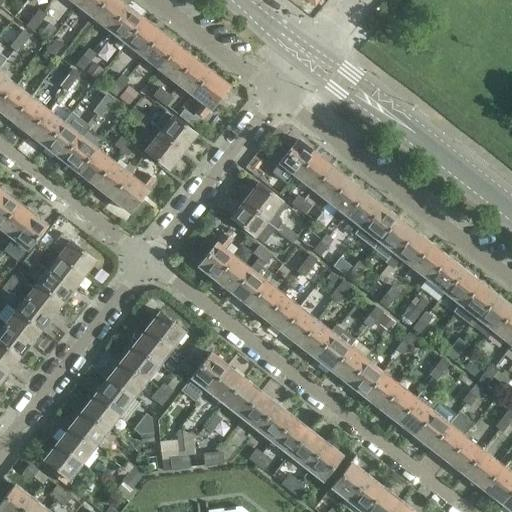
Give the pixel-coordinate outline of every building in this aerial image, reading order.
[(93,17),(105,0),(83,0),(79,6),(93,17)] [(116,21),(127,7),(118,0),(105,0),(93,17),(112,32),(119,23),(116,21)] [(126,42),(144,20),(127,7),(116,21),(119,23),(112,32),(126,42)] [(40,23),(46,15),(39,10),(33,18),(40,23)] [(33,32),(40,23),(33,18),(26,27),(33,32)] [(149,47),(160,32),(144,20),(126,42),(145,58),(152,49),(149,47)] [(23,44),(30,35),(23,30),(17,39),(23,44)] [(159,68),(177,45),(160,32),(149,47),(152,49),(145,58),(159,68)] [(17,52),(23,44),(17,39),(10,47),(17,52)] [(56,53),(62,45),(56,39),(49,48),(56,53)] [(182,73),(193,58),(177,45),(159,68),(178,83),(185,75),(182,73)] [(50,61),(56,53),(49,48),(43,56),(50,61)] [(89,62),(95,54),(89,49),(82,57),(89,62)] [(82,71),(89,62),(82,57),(76,65),(82,71)] [(192,94),(210,71),(193,58),(182,73),(185,75),(178,83),(192,94)] [(73,83),(80,74),(73,69),(66,77),(73,83)] [(211,109),(229,86),(210,71),(192,94),(203,103),(196,113),(203,118),(210,108),(211,109)] [(9,95),(16,86),(0,73),(0,101),(7,93),(9,95)] [(122,88),(129,80),(122,75),(116,83),(122,88)] [(67,91),(73,83),(66,77),(60,86),(67,91)] [(115,97),(122,88),(116,83),(109,91),(115,97)] [(0,110),(12,120),(30,97),(16,86),(9,95),(7,93),(0,101),(0,110)] [(106,109),(113,100),(106,95),(99,103),(106,109)] [(42,121),(49,112),(30,97),(12,120),(28,133),(40,119),(42,121)] [(100,117),(106,109),(99,103),(93,111),(100,117)] [(137,120),(142,114),(134,107),(129,114),(137,120)] [(45,146),(63,123),(49,112),(42,121),(40,119),(28,133),(45,146)] [(145,127),(150,120),(142,114),(137,120),(145,127)] [(196,134),(173,116),(162,131),(170,138),(168,140),(182,152),(196,134)] [(75,147),(82,138),(63,123),(45,146),(62,159),(73,145),(75,147)] [(182,152),(168,140),(170,138),(162,131),(146,151),(169,169),(182,152)] [(78,172),(96,149),(82,138),(75,147),(73,145),(62,159),(78,172)] [(303,167),(315,153),(297,140),(279,162),(280,163),(273,172),(279,177),(287,168),(294,174),(301,165),(303,167)] [(109,172),(115,164),(96,149),(78,172),(95,185),(106,170),(109,172)] [(313,189),(331,166),(315,153),(303,167),(301,165),(294,174),(313,189)] [(111,198),(129,175),(115,164),(109,172),(106,170),(95,185),(111,198)] [(336,193),(348,179),(331,166),(313,189),(327,199),(334,191),(336,193)] [(130,212),(147,191),(148,190),(147,189),(154,179),(148,174),(140,184),(129,175),(111,198),(130,212)] [(346,215),(364,192),(348,179),(336,193),(334,191),(327,199),(346,215)] [(265,221),(281,201),(258,183),(245,201),(259,212),(257,215),(265,221)] [(0,226),(18,203),(9,196),(10,194),(6,191),(0,198),(0,226)] [(369,219),(381,205),(364,192),(346,215),(360,225),(367,217),(369,219)] [(265,221),(257,215),(259,212),(245,201),(231,218),(254,236),(265,221)] [(0,227),(13,238),(33,212),(29,209),(28,210),(18,203),(0,226),(0,227)] [(379,240),(397,218),(381,205),(369,219),(367,217),(360,225),(379,240)] [(28,249),(47,225),(36,217),(38,216),(33,212),(13,238),(28,249)] [(403,245),(414,231),(397,218),(379,240),(393,251),(400,243),(403,245)] [(284,237),(289,230),(281,224),(276,230),(284,237)] [(292,243),(297,236),(289,230),(284,237),(292,243)] [(412,266),(430,244),(414,231),(403,245),(400,243),(393,251),(412,266)] [(224,263),(231,255),(224,249),(231,240),(224,234),(217,244),(216,243),(198,266),(216,280),(227,265),(224,263)] [(325,247),(332,239),(325,234),(319,242),(325,247)] [(95,260),(79,248),(71,242),(70,243),(61,235),(56,241),(66,248),(60,256),(84,275),(85,273),(88,272),(93,266),(92,264),(95,260)] [(319,256),(325,247),(319,242),(312,251),(319,256)] [(436,271),(447,257),(430,244),(412,266),(426,277),(433,269),(436,271)] [(310,268),(317,260),(310,254),(303,263),(310,268)] [(232,293),(250,270),(231,255),(224,263),(227,265),(216,280),(232,293)] [(84,275),(60,256),(49,270),(74,290),(78,285),(76,284),(84,275)] [(445,292),(463,270),(447,257),(436,271),(433,269),(426,277),(445,292)] [(358,273),(365,265),(358,260),(352,268),(358,273)] [(304,276),(310,268),(303,263),(297,271),(304,276)] [(352,282),(358,273),(352,268),(345,276),(352,282)] [(74,290),(49,270),(38,284),(62,302),(70,293),(71,294),(74,290)] [(257,289),(264,281),(250,270),(232,293),(249,306),(260,291),(257,289)] [(469,297),(480,283),(463,270),(445,292),(459,303),(466,295),(469,297)] [(343,294),(350,286),(343,280),(337,289),(343,294)] [(265,318),(283,296),(264,281),(257,289),(260,291),(249,306),(265,318)] [(478,318),(497,296),(480,283),(469,297),(466,295),(459,303),(478,318)] [(62,302),(38,284),(27,297),(53,317),(56,313),(55,312),(62,302)] [(392,299),(398,291),(391,286),(385,294),(392,299)] [(337,302),(343,294),(337,289),(330,297),(337,302)] [(385,308),(392,299),(385,294),(378,303),(385,308)] [(290,315),(297,307),(283,296),(265,318),(282,331),(293,317),(290,315)] [(502,323),(511,310),(511,307),(497,296),(478,318),(492,329),(499,321),(502,323)] [(53,317),(27,297),(16,311),(41,330),(48,320),(50,321),(53,317)] [(376,320),(383,311),(376,306),(370,315),(376,320)] [(298,344),(316,322),(297,307),(290,315),(293,317),(282,331),(298,344)] [(511,344),(511,343),(511,310),(502,323),(499,321),(492,329),(511,344)] [(41,330),(16,311),(6,325),(31,345),(35,340),(33,339),(41,330)] [(169,350),(184,331),(160,312),(158,315),(155,316),(151,321),(152,323),(147,329),(160,340),(158,342),(169,350)] [(424,325),(431,317),(424,312),(418,320),(424,325)] [(370,328),(376,320),(370,315),(363,323),(370,328)] [(418,333),(424,325),(418,320),(411,328),(418,333)] [(323,341),(330,332),(316,322),(298,344),(315,357),(326,343),(323,341)] [(31,345),(6,325),(0,332),(0,342),(19,357),(27,348),(28,349),(31,345)] [(169,350),(158,342),(160,340),(147,329),(134,345),(158,364),(169,350)] [(332,370),(349,348),(330,332),(323,341),(326,343),(315,357),(332,370)] [(409,346),(416,337),(409,332),(403,341),(409,346)] [(458,351),(464,343),(457,338),(451,346),(458,351)] [(403,354),(409,346),(403,341),(396,349),(403,354)] [(19,357),(0,342),(0,364),(10,372),(13,368),(12,367),(19,357)] [(158,364),(134,345),(122,362),(135,372),(137,369),(148,378),(158,364)] [(451,359),(458,351),(451,346),(444,354),(451,359)] [(357,367),(363,358),(349,348),(332,370),(348,383),(359,369),(357,367)] [(198,358),(190,351),(184,358),(190,363),(193,365),(198,358)] [(217,380),(227,366),(223,363),(223,361),(217,356),(215,357),(210,353),(191,377),(206,388),(214,377),(217,380)] [(188,372),(193,365),(190,363),(184,358),(179,365),(188,372)] [(365,396),(382,373),(363,358),(357,367),(359,369),(348,383),(365,396)] [(443,372),(449,363),(442,358),(436,366),(443,372)] [(133,397),(148,378),(137,369),(135,372),(122,362),(109,378),(133,397)] [(491,377),(497,369),(490,363),(484,371),(491,377)] [(10,372),(0,364),(0,381),(5,376),(6,377),(10,372)] [(225,403),(243,379),(227,366),(217,380),(214,377),(206,388),(225,403)] [(436,380),(443,372),(436,366),(429,375),(436,380)] [(484,385),(491,377),(484,371),(477,380),(484,385)] [(390,393),(396,384),(382,373),(365,396),(381,409),(392,395),(390,393)] [(118,416),(133,397),(109,378),(96,395),(109,405),(107,408),(118,416)] [(249,405),(260,392),(243,379),(225,403),(244,418),(252,407),(249,405)] [(167,398),(172,391),(164,384),(159,391),(167,398)] [(398,422),(415,399),(396,384),(390,393),(392,395),(381,409),(398,422)] [(476,398),(482,389),(476,384),(469,392),(476,398)] [(162,405),(167,398),(159,391),(153,398),(162,405)] [(257,429),(276,405),(260,392),(249,405),(252,407),(244,418),(257,429)] [(469,406),(476,398),(469,392),(463,400),(469,406)] [(118,416),(107,408),(109,405),(96,395),(83,411),(107,430),(118,416)] [(423,419),(429,410),(415,399),(398,422),(414,435),(425,421),(423,419)] [(282,431),(293,418),(276,405),(257,429),(271,439),(280,429),(282,431)] [(431,448),(449,425),(429,410),(423,419),(425,421),(414,435),(431,448)] [(509,423),(511,419),(511,412),(509,410),(502,418),(509,423)] [(107,430),(83,411),(70,428),(83,438),(86,435),(96,443),(107,430)] [(290,454),(309,430),(293,418),(282,431),(280,429),(271,439),(290,454)] [(502,432),(509,423),(502,418),(496,426),(502,432)] [(153,432),(152,424),(141,425),(142,433),(153,432)] [(456,444),(462,436),(449,425),(431,448),(447,461),(459,447),(456,444)] [(81,463),(96,443),(86,435),(83,438),(70,428),(57,444),(81,463)] [(315,456),(325,443),(309,430),(290,454),(309,469),(318,458),(315,456)] [(154,441),(153,432),(142,433),(143,442),(154,441)] [(464,474),(482,451),(462,436),(456,444),(459,447),(447,461),(464,474)] [(324,480),(341,459),(342,457),(337,453),(337,450),(331,446),(329,446),(325,443),(315,456),(318,458),(309,469),(324,480)] [(64,484),(81,463),(57,444),(54,448),(52,448),(47,454),(48,456),(44,461),(53,468),(50,472),(64,484)] [(256,464),(263,455),(256,450),(250,458),(256,464)] [(511,491),(511,474),(503,468),(482,451),(464,474),(502,504),(511,491)] [(223,463),(221,452),(213,453),(214,464),(223,463)] [(214,464),(213,453),(204,454),(206,465),(214,464)] [(263,469),(270,460),(263,455),(256,464),(263,469)] [(189,467),(188,456),(179,457),(181,468),(189,467)] [(181,468),(179,457),(171,458),(172,469),(181,468)] [(357,489),(367,476),(363,473),(363,471),(357,466),(355,467),(350,463),(331,487),(346,498),(354,487),(357,489)] [(31,479),(38,470),(31,465),(24,473),(31,479)] [(138,480),(143,473),(134,466),(129,473),(138,480)] [(133,486),(138,480),(129,473),(124,480),(133,486)] [(289,489),(296,480),(289,475),(282,484),(289,489)] [(363,511),(365,511),(384,489),(367,476),(357,489),(354,487),(346,498),(363,511)] [(296,494),(302,486),(296,480),(289,489),(296,494)] [(21,511),(32,498),(14,485),(0,502),(0,511),(21,511)] [(58,500),(64,491),(58,486),(51,495),(58,500)] [(391,511),(400,502),(384,489),(365,511),(391,511)] [(64,505),(71,497),(64,491),(58,500),(64,505)] [(511,491),(502,504),(511,511),(511,491)] [(47,511),(48,511),(32,498),(21,511),(47,511)] [(413,511),(400,502),(391,511),(413,511)]
